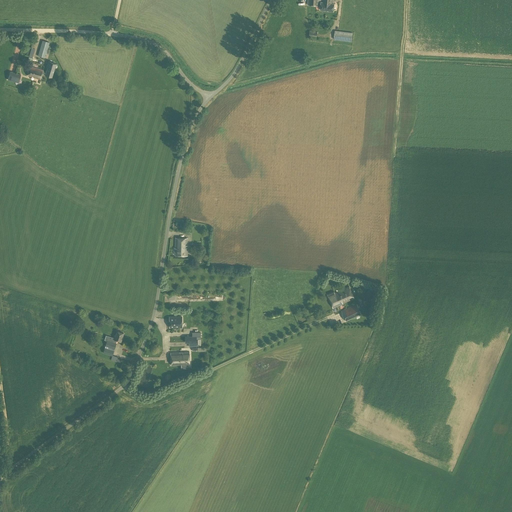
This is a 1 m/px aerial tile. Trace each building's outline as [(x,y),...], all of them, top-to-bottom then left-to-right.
[(333,11),(334,3),(333,3),(333,0),(307,0),(307,5),(321,6),(320,9),(333,11)] [(352,41),(353,33),(335,30),(334,39),(352,41)] [(49,42),(42,40),(38,55),(45,57),(47,48),(49,42)] [(9,65),(15,67),(19,48),(14,46),(11,60),(10,60),(9,65)] [(43,71),(42,74),(52,77),(54,70),(55,70),(57,64),(48,61),(46,67),(47,67),(46,71),(43,71)] [(42,74),(43,71),(43,70),(30,66),(28,76),(40,80),(42,74)] [(18,83),(21,74),(10,71),(8,80),(18,83)] [(187,255),(188,238),(176,238),(175,248),(175,255),(187,255)] [(354,298),(349,287),(335,293),(334,292),(328,295),(333,308),(339,305),(343,304),(343,303),(354,298)] [(346,321),(361,314),(357,304),(342,311),(346,321)] [(170,327),(183,327),(182,317),(169,317),(170,327)] [(122,341),(124,333),(118,331),(116,336),(115,335),(114,338),(107,336),(105,340),(107,340),(104,353),(113,356),(117,343),(116,343),(117,340),(122,341)] [(197,346),(196,332),(192,332),(192,336),(185,336),(185,343),(189,343),(189,346),(197,346)] [(190,365),(189,352),(183,352),(171,353),(171,365),(183,365),(183,366),(189,366),(189,365),(190,365)]
